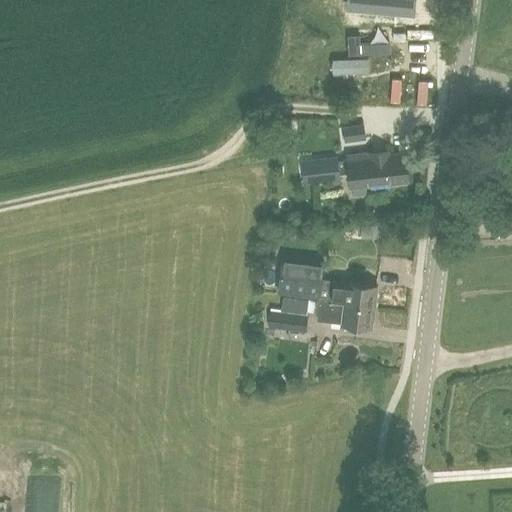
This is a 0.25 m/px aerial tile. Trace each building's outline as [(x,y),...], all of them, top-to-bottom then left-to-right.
[(320,115),(321,129),(342,129),(341,115),(320,115)] [(343,125),(345,140),(366,137),(364,122),(343,125)] [(407,152),(388,154),(388,148),(367,151),(367,152),(348,154),(348,158),(338,159),(337,155),(313,158),(315,179),(340,177),(339,172),(350,171),(351,185),(410,179),(407,152)] [(361,225),(361,236),(377,235),(377,224),(361,225)] [(286,255),(281,293),(316,298),(377,306),(380,285),(324,277),(327,260),(286,255)] [(310,302),(284,298),(282,312),(273,311),(271,324),(306,329),(310,302)] [(374,327),(377,306),(316,298),(314,313),(317,314),(316,319),(374,327)]
